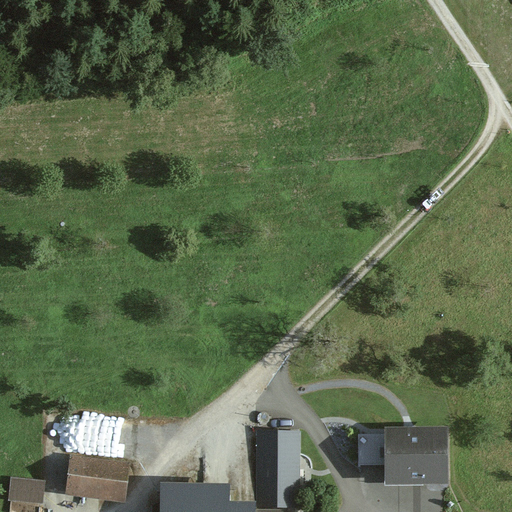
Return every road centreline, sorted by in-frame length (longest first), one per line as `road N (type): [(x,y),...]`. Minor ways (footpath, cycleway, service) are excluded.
road 1 (track): [(504,105),(484,142),(256,374)]
road 2 (track): [(256,374),(164,465),(135,511)]
road 3 (track): [(511,119),(437,0)]
